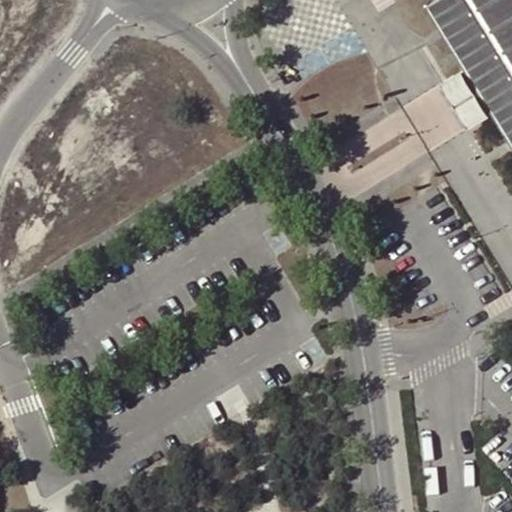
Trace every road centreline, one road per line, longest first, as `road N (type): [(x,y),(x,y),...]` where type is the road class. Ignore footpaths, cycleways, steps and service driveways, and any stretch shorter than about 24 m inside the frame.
road 1 (tertiary): [(379,511),(358,348),(327,230),(266,116)]
road 2 (tertiary): [(166,10),(266,116)]
road 3 (unclassified): [(83,39),(0,150)]
road 4 (tertiary): [(266,116),(226,0)]
